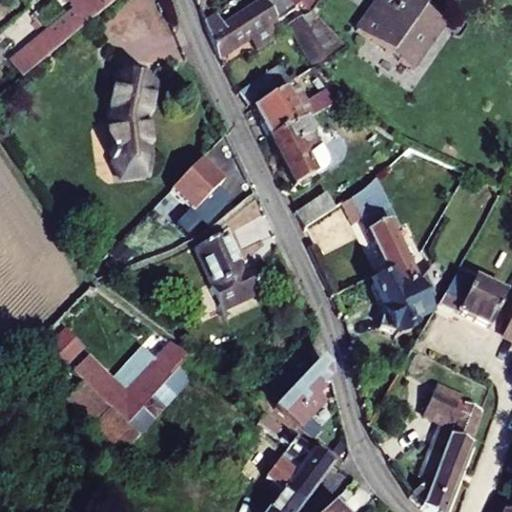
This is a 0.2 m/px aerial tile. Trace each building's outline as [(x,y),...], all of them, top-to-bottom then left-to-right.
[(83,0),(44,32),(58,48),(117,0),(83,0)] [(214,13),(203,21),(220,62),(278,27),(277,24),(294,12),(285,0),(261,0),(264,4),(221,24),(214,13)] [(295,0),(310,15),(320,0),(295,0)] [(428,3),(424,0),(382,0),(371,16),(367,13),(354,32),(412,73),(445,26),(423,11),(428,3)] [(376,0),(367,13),(371,16),(382,0),(376,0)] [(343,47),(310,15),(286,29),(312,68),(343,47)] [(279,68),(236,95),(242,106),(246,104),(286,80),(279,68)] [(113,162),(113,165),(149,161),(145,124),(153,84),(118,77),(109,122),(112,151),(108,151),(109,163),(113,162)] [(286,80),(246,104),(250,114),(292,89),(286,80)] [(336,101),(326,93),(306,105),(297,89),(293,91),(292,89),(250,114),(268,142),(306,119),(336,101)] [(329,159),(306,119),(268,142),(293,186),(297,184),(299,186),(306,181),(304,180),(327,166),(329,159)] [(200,160),(170,191),(192,212),(222,182),(200,160)] [(114,175),(120,182),(147,180),(149,167),(149,161),(113,165),(114,175)] [(359,221),(383,273),(385,272),(396,294),(417,283),(391,224),(396,222),(375,180),(364,193),(338,209),(346,226),(359,221)] [(499,198),(479,187),(468,201),(478,209),(480,207),(490,214),(499,198)] [(229,202),(216,188),(192,212),(170,191),(156,205),(187,235),(200,221),(205,226),(229,202)] [(328,197),(294,219),(301,233),(336,212),(328,197)] [(208,288),(224,322),(229,320),(223,310),(256,295),(261,305),(266,302),(250,268),(243,272),(225,236),(195,249),(213,286),(208,288)] [(435,302),(422,278),(417,283),(396,294),(385,272),(383,273),(368,281),(370,287),(366,289),(383,324),(373,337),(391,340),(394,345),(396,343),(397,341),(416,333),(415,325),(429,318),(425,310),(435,302)] [(505,296),(457,273),(438,307),(488,332),(505,296)] [(511,318),(503,338),(511,342),(511,318)] [(63,330),(44,348),(64,369),(83,351),(63,330)] [(412,353),(380,345),(378,359),(404,367),(412,353)] [(187,359),(169,346),(125,395),(87,359),(72,375),(81,384),(87,390),(126,427),(140,410),(187,359)] [(254,401),(271,414),(311,371),(295,355),(272,379),(274,382),(254,401)] [(201,369),(187,359),(140,410),(154,421),(201,369)] [(271,414),(301,436),(309,428),(305,424),(319,409),(311,401),(328,382),(325,368),(318,362),(311,371),(271,414)] [(63,401),(70,408),(87,390),(81,384),(63,401)] [(122,456),(154,421),(140,410),(126,427),(87,390),(70,408),(122,456)] [(480,415),(434,395),(423,418),(448,430),(455,433),(435,484),(428,482),(411,498),(419,510),(421,511),(444,511),(471,447),(467,446),(480,415)] [(292,437),(263,415),(256,426),(285,447),(292,437)] [(455,433),(448,430),(428,482),(435,484),(455,433)] [(299,511),(333,466),(292,437),(285,447),(288,449),(264,481),(281,494),(270,509),(273,511),(299,511)]
